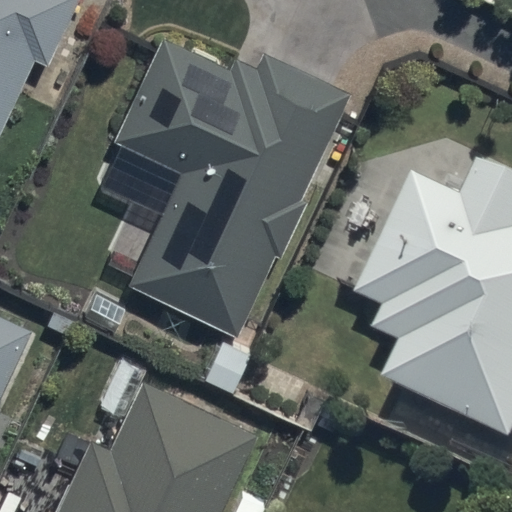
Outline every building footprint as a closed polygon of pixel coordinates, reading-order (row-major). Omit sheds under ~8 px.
[(0,0),(0,127),(36,48),(50,53),(71,0),(0,0)] [(230,57),(164,24),(117,130),(184,160),(149,233),(127,222),(115,246),(137,257),(131,270),(237,321),(276,241),(282,244),(309,188),(301,185),(307,173),(328,183),(357,123),(337,114),(353,82),(264,39),(258,52),(238,42),(230,57)] [(467,197),(419,175),(363,296),(391,309),(382,330),(408,342),(390,380),(511,436),(511,172),(485,160),(467,197)] [(0,384),(31,311),(0,298),(0,384)] [(259,511),(265,497),(230,480),(257,420),(144,368),(111,439),(91,429),(53,511),(259,511)]
